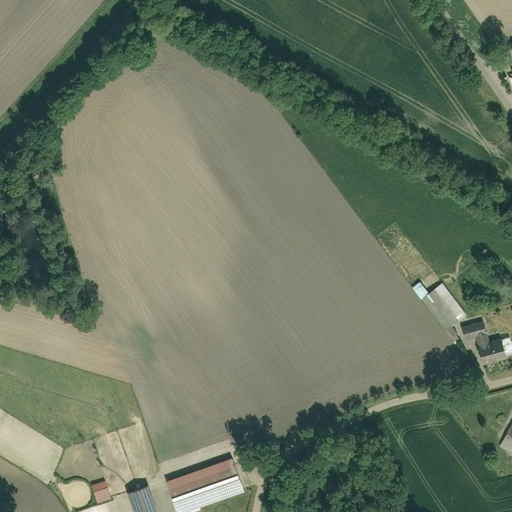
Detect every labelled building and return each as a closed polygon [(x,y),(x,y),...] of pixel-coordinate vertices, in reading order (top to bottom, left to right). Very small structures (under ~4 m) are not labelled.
[(16,209),(5,207),(3,219),(14,221),(16,209)] [(494,262),(491,251),(482,254),(482,252),(476,254),(480,267),(494,262)] [(432,292),(423,281),(414,288),(422,299),(432,292)] [(469,314),(445,282),(432,292),(422,299),(451,337),(459,331),(455,325),(469,314)] [(486,319),(464,326),(468,338),(478,335),(490,332),(486,319)] [(478,335),(481,345),(493,342),(490,332),(478,335)] [(493,342),(481,345),(486,364),(511,357),(505,338),(493,342)] [(511,432),(502,446),(511,451),(511,432)] [(236,457),(172,480),(182,511),(185,511),(192,510),(203,506),(248,490),(236,457)] [(153,484),(133,491),(140,511),(160,511),(163,511),(153,484)] [(99,502),(113,498),(110,486),(95,490),(99,502)]
